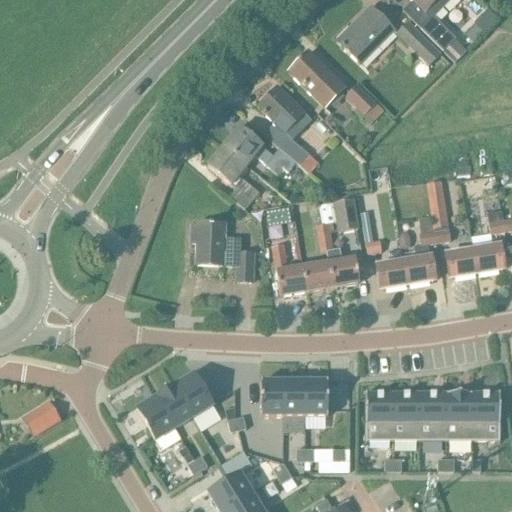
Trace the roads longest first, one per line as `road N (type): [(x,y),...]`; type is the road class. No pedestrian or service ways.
road 1 (residential): [(108,333),(156,183),(184,141),(322,0)]
road 2 (tertiary): [(108,333),(254,345),(425,336),(511,322)]
road 3 (primary): [(27,244),(143,71)]
road 4 (primary): [(143,71),(101,105),(0,218)]
road 5 (residential): [(148,511),(86,409),(85,386)]
